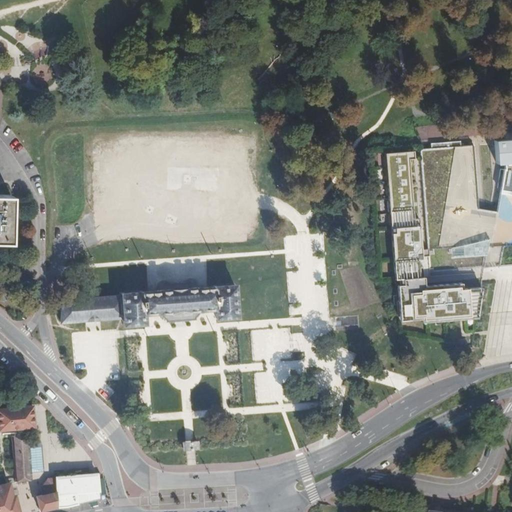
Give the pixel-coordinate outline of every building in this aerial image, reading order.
[(511,138),(494,140),(496,162),(504,162),(505,167),(511,166),(511,138)] [(472,142),(427,145),(436,265),(481,261),(472,142)] [(384,153),(394,272),(397,272),(397,278),(401,278),(402,284),(398,284),(399,311),(398,319),(426,317),(427,320),(465,317),(464,314),(477,313),(481,285),(462,287),(461,281),(424,283),(423,274),(420,274),(419,257),(422,257),(418,213),(413,214),(408,159),(414,159),(413,151),(384,153)] [(0,241),(7,242),(9,196),(0,195),(0,241)] [(62,307),(54,307),(54,323),(123,318),(124,326),(145,325),(145,315),(159,314),(160,316),(163,316),(166,321),(167,323),(181,322),(195,321),(195,318),(198,313),(200,313),(200,311),(215,311),(215,320),(236,319),(235,285),(215,286),(215,288),(200,289),(200,288),(188,288),(188,287),(170,288),(170,289),(158,290),(158,292),(143,292),(122,293),(121,295),(62,300),(62,307)] [(28,406),(0,408),(0,429),(14,429),(23,428),(29,428),(28,406)] [(27,435),(23,435),(15,435),(12,436),(15,483),(30,481),(27,435)] [(54,478),(57,507),(65,507),(98,498),(96,474),(54,477),(54,478)] [(57,507),(54,478),(46,479),(38,487),(41,495),(35,496),(39,511),(57,507)] [(0,511),(10,511),(11,510),(8,502),(12,499),(11,497),(14,495),(11,483),(0,486),(0,511)] [(18,511),(14,495),(11,497),(12,499),(8,502),(11,510),(10,511),(18,511)]
